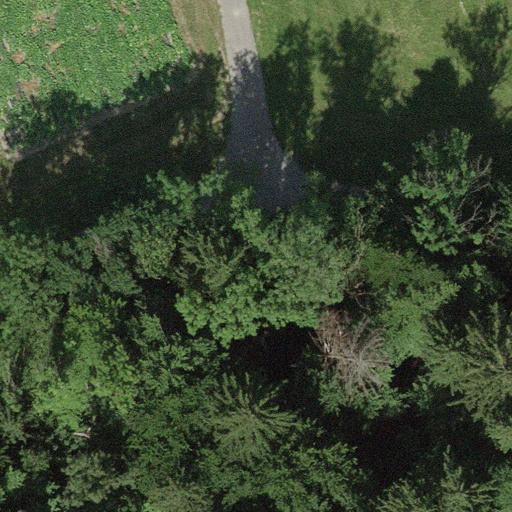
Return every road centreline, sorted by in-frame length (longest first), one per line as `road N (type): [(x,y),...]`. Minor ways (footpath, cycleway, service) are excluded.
road 1 (track): [(0,284),(61,257),(276,194),(511,193)]
road 2 (track): [(230,0),(276,194)]
